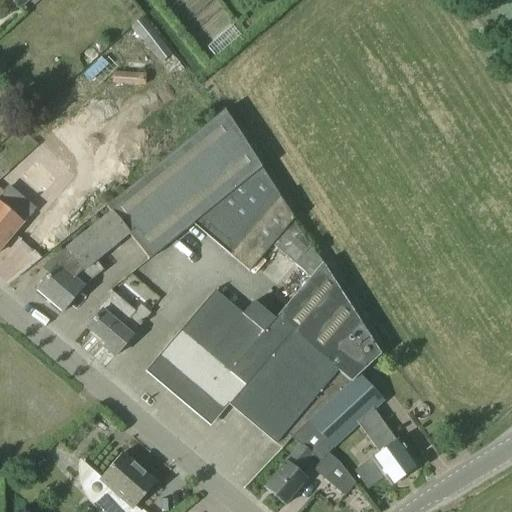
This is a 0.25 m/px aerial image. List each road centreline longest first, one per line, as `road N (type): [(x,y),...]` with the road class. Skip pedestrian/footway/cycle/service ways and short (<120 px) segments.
road 1 (residential): [(245,511),(0,304)]
road 2 (tertiary): [(410,511),(511,445)]
